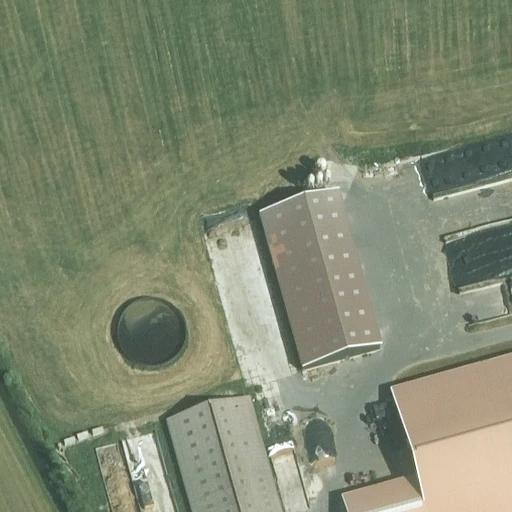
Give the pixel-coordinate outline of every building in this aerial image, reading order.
[(431,194),(493,177),(483,140),(421,158),(431,194)] [(338,197),(259,219),(302,373),(380,351),(338,197)] [(481,198),(482,203),(467,205),(470,229),(497,226),(494,197),(481,198)] [(509,311),(511,309),(511,273),(500,277),(509,311)] [(415,481),(342,501),(345,511),(511,511),(511,364),(392,397),(415,481)] [(191,511),(280,511),(250,400),(167,423),(191,511)]
